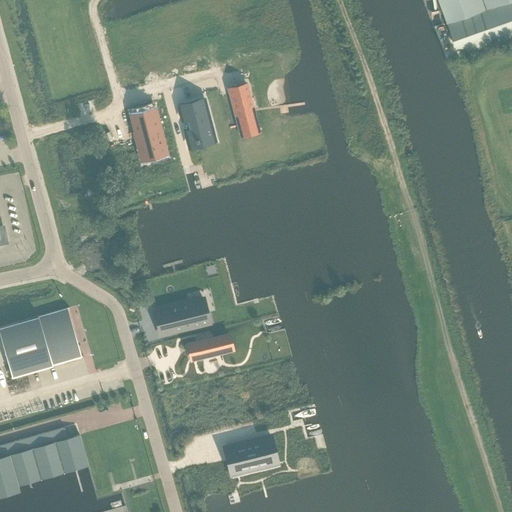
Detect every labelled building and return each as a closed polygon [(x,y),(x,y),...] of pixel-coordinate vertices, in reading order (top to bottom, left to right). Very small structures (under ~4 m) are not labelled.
[(226,0),(219,0),(209,3),(214,22),(211,22),(218,50),(238,45),(226,0)] [(485,7),(505,0),(439,0),(448,24),(486,10),(485,7)] [(459,56),(511,37),(511,0),(505,0),(485,7),(486,10),(448,24),(459,56)] [(246,84),(232,87),(235,110),(241,134),(255,130),(252,106),(246,84)] [(206,105),(180,112),(184,128),(188,127),(190,136),(186,137),(189,149),(212,143),(210,133),(213,132),(206,105)] [(155,112),(132,118),(142,156),(148,155),(151,166),(168,162),(155,112)] [(203,299),(154,311),(160,334),(208,322),(203,299)] [(83,356),(80,356),(67,309),(69,308),(69,307),(0,327),(0,339),(11,376),(8,377),(8,378),(83,356)] [(225,351),(221,336),(189,344),(192,359),(225,351)] [(270,435),(224,447),(227,457),(234,456),(238,472),(271,464),(267,447),(273,446),(270,435)] [(67,438),(0,456),(0,496),(19,491),(17,485),(76,469),(67,438)] [(125,445),(106,451),(111,470),(124,466),(125,468),(131,466),(125,445)]
